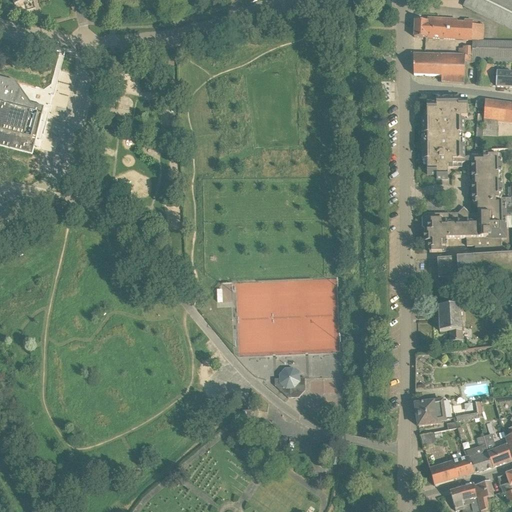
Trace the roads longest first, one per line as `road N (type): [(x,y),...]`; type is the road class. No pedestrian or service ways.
road 1 (residential): [(404,449),(339,437),(299,418),(237,365),(103,221),(0,186)]
road 2 (residential): [(404,449),(402,90)]
road 3 (tertiary): [(302,0),(171,36),(85,42)]
